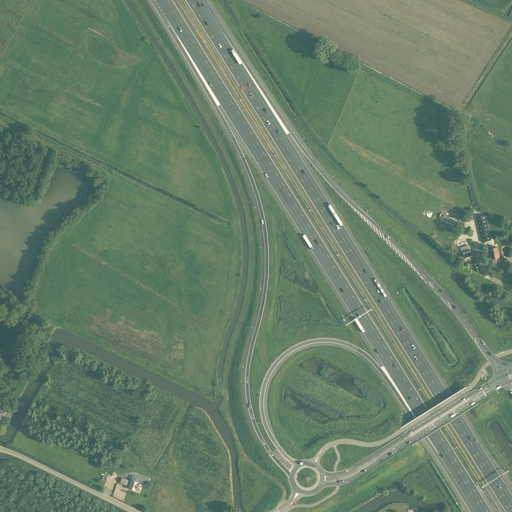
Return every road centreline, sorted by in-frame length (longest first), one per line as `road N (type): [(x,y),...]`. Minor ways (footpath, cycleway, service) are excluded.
road 1 (motorway): [(511,508),(216,36)]
road 2 (motorway): [(172,15),(445,450)]
road 3 (motorway): [(172,15),(258,199),(267,257),(248,403),(261,440),(292,477)]
road 4 (motorway): [(492,359),(433,284),(343,197),(216,36)]
road 5 (motorway): [(300,464),(268,431),(262,394),(286,353),(323,340),(369,358),(445,450)]
road 6 (unclassified): [(492,359),(465,391),(385,441),(334,444),(313,464)]
road 7 (primary): [(321,484),(350,479),(506,383)]
road 8 (primary): [(501,376),(344,472),(321,473)]
road 9 (unclassified): [(0,446),(139,511)]
